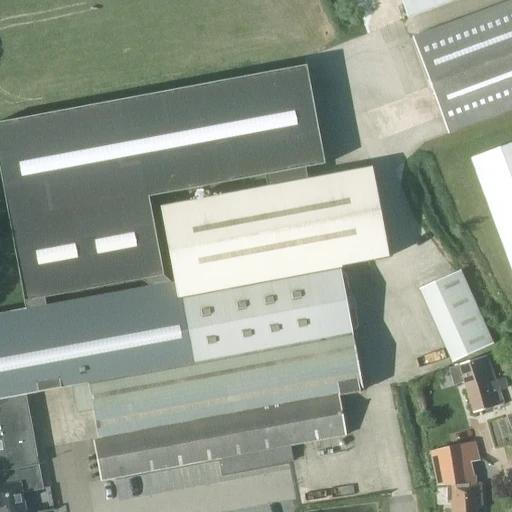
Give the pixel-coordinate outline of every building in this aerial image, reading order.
[(399,0),(406,19),(456,0),(399,0)] [(511,109),(511,0),(412,38),(447,134),(511,109)] [(147,198),(323,165),(305,66),(0,123),(0,180),(23,303),(162,277),(147,198)] [(511,272),(511,142),(470,158),(511,272)] [(24,511),(21,493),(35,490),(33,482),(40,481),(37,463),(24,393),(70,384),(75,411),(91,408),(96,438),(92,439),(100,478),(219,456),(222,472),(292,459),(289,443),(343,433),(336,394),(361,389),(338,267),(387,258),(370,169),(159,208),(173,283),(0,315),(0,511),(24,511)] [(451,363),(494,344),(460,270),(417,289),(451,363)] [(486,356),(457,365),(458,369),(449,372),(453,386),(463,383),(472,414),(503,404),(499,391),(504,389),(501,379),(495,381),(486,356)] [(474,484),(473,477),(471,476),(468,463),(478,461),(473,442),(456,445),(430,452),(437,486),(446,485),(446,501),(450,501),(450,511),(476,511),(476,508),(480,508),(479,484),(474,484)]
